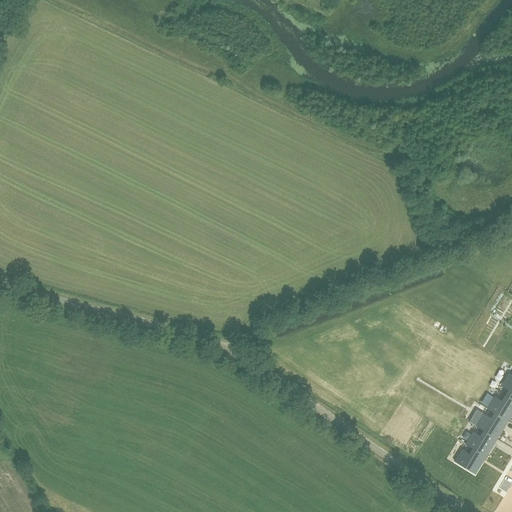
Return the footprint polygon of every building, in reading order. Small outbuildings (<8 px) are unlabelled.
[(509,390),(505,395),(511,399),(511,374),(509,373),(501,385),(509,390)] [(475,379),(476,389),(485,388),(483,378),(475,379)] [(487,408),(494,412),(508,420),(511,413),(511,399),(505,395),(501,401),(494,397),(487,408)] [(475,427),(482,431),(496,439),(508,420),(494,412),(490,418),(483,414),(475,427)] [(464,444),(471,449),(485,457),(496,439),(482,431),(480,436),(473,432),(464,444)] [(461,449),(454,462),(475,474),(485,457),(471,449),(469,453),(461,449)]
